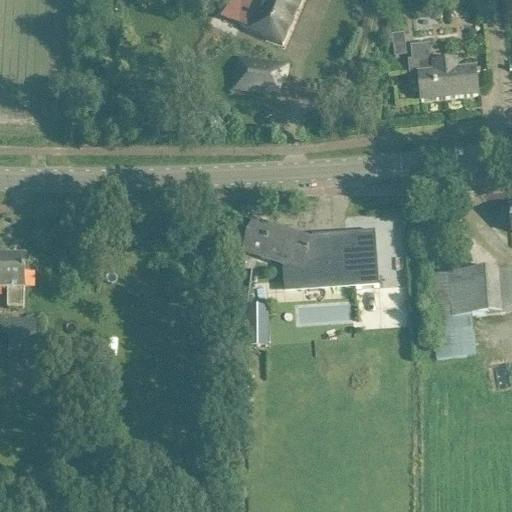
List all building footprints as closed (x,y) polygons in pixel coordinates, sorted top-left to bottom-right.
[(233,0),(224,21),(240,28),(283,47),(303,0),(233,0)] [(237,61),(233,91),(278,97),(280,85),(284,86),(287,68),(237,61)] [(475,70),(457,72),(456,63),(434,66),(434,61),(409,64),(411,85),(419,84),(421,104),(478,98),(475,70)] [(251,273),(256,258),(301,273),(302,288),(355,284),(356,290),(379,289),(375,238),(373,238),(352,240),(353,258),(321,260),(319,244),(313,244),(313,246),(310,246),(311,242),(254,224),(244,254),(239,269),(247,272),(251,273)] [(0,258),(0,289),(8,290),(7,309),(24,310),(25,259),(0,258)] [(511,271),(430,277),(433,321),(436,363),(476,359),(472,319),(511,315),(511,271)] [(244,309),(243,350),(269,349),(268,311),(244,309)] [(39,323),(30,323),(10,322),(9,354),(38,355),(39,323)]
